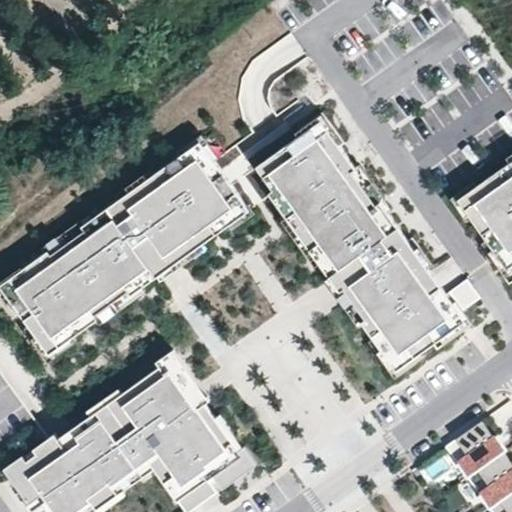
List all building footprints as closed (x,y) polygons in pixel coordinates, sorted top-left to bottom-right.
[(369,342),(396,379),(418,363),(414,359),(442,339),(445,344),(473,323),(463,310),(481,297),(471,282),(449,298),(430,272),(435,269),(415,241),(410,245),(389,215),(393,211),(360,164),(355,168),(339,146),(344,142),(323,112),(300,129),(303,134),(257,167),(274,191),(270,194),(285,216),(281,219),(308,256),(313,252),(341,291),(345,288),(367,319),(363,322),(374,338),(369,342)] [(24,329),(47,363),(77,340),(74,336),(98,320),(102,325),(145,294),(142,290),(158,279),(161,283),(206,250),(202,244),(229,225),(226,221),(248,205),(215,159),(211,162),(197,143),(167,165),(162,157),(114,192),(119,198),(92,218),(88,213),(44,245),(48,250),(23,269),(26,273),(19,278),(15,273),(0,283),(0,296),(3,300),(8,297),(29,325),(24,329)] [(473,180),(454,193),(488,242),(482,246),(510,285),(511,283),(511,152),(506,157),(510,162),(477,185),(473,180)] [(58,430),(4,468),(30,504),(32,502),(36,508),(34,509),(35,511),(101,511),(126,495),(123,491),(155,468),(186,511),(190,511),(218,493),(209,480),(214,476),(224,488),(259,463),(221,414),(217,417),(207,403),(199,409),(187,392),(195,386),(174,357),(124,392),(119,385),(87,408),(91,414),(62,435),(58,430)] [(469,477),(505,451),(497,440),(483,420),(446,446),(469,477)] [(490,508),(511,492),(511,461),(505,451),(469,477),(490,508)] [(511,511),(511,492),(490,508),(493,511),(511,511)]
